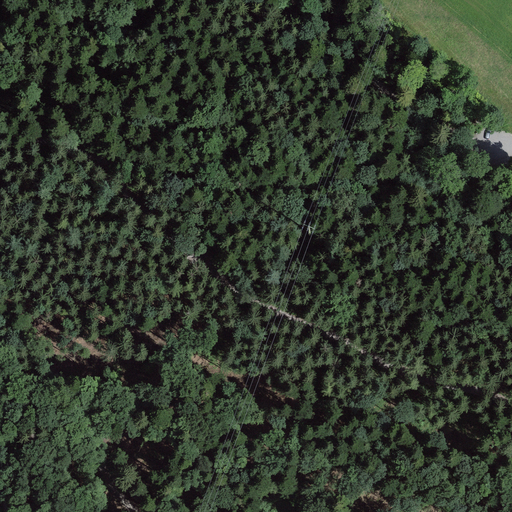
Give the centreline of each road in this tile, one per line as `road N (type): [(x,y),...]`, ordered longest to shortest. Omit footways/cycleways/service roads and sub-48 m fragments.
road 1 (track): [(102,163),(190,260),(258,304),(419,379),(511,402)]
road 2 (track): [(511,155),(429,184),(246,190),(102,163)]
road 3 (track): [(511,145),(428,125),(288,0)]
road 4 (track): [(0,322),(13,344),(44,361),(68,388),(90,443),(135,511)]
